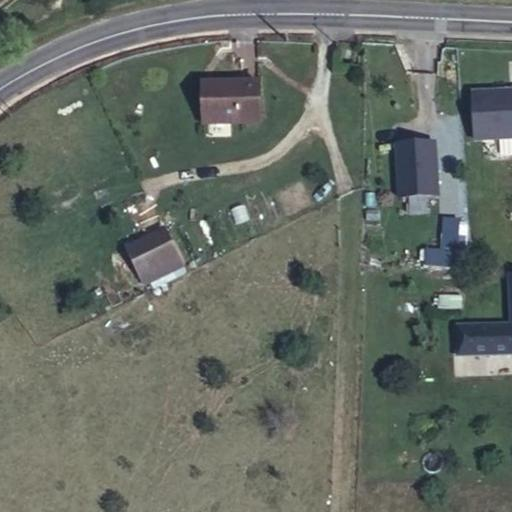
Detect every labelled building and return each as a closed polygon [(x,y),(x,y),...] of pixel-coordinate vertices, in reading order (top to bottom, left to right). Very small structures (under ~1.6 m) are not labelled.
[(202,118),(257,117),(257,77),(202,78),(202,118)] [(501,89),(464,91),(467,135),(511,132),(511,95),(511,96),(502,97),(501,89)] [(435,137),(395,138),(398,196),(439,198),(435,137)] [(159,228),(138,238),(152,267),(136,275),(139,282),(176,264),(159,228)] [(425,265),(460,265),(460,233),(440,233),(441,246),(425,246),(425,265)] [(122,245),(136,275),(152,267),(138,238),(122,245)] [(450,352),(511,350),(511,322),(448,325),(450,352)]
